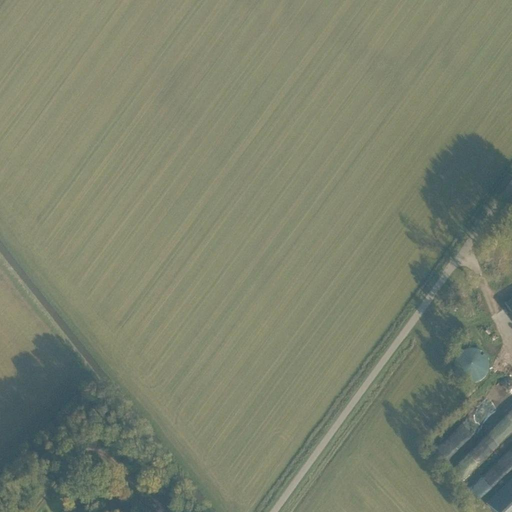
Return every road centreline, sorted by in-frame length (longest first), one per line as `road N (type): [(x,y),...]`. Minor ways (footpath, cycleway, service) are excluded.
road 1 (unclassified): [(273,511),(511,185)]
road 2 (track): [(228,511),(40,271)]
